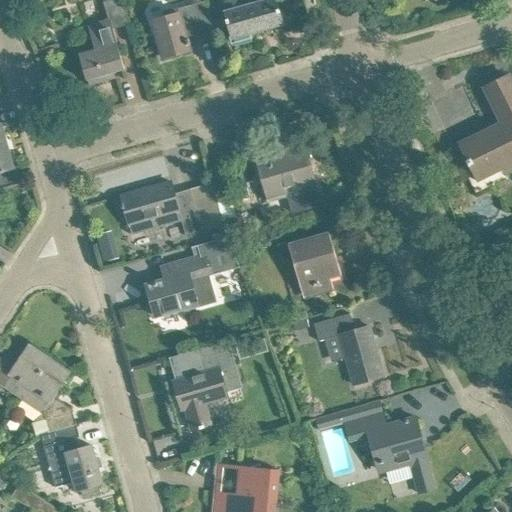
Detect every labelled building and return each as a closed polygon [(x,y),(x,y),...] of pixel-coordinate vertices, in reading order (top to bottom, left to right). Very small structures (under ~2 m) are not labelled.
[(124,70),(125,70),(113,29),(129,25),(121,0),(112,0),(105,2),(110,19),(88,25),(95,50),(80,54),(80,53),(79,53),(87,80),(88,80),(88,79),(124,69),(124,70)] [(276,0),(239,0),(234,9),(225,12),(226,15),(211,19),(214,32),(230,27),(233,38),(234,42),(251,37),(250,33),(283,24),(276,0)] [(214,32),(211,19),(206,2),(165,13),(166,18),(153,21),(163,58),(179,54),(179,53),(190,50),(189,44),(190,44),(189,39),(187,39),(186,34),(212,27),(213,32),(214,32)] [(506,121),(460,144),(462,147),(464,146),(470,159),(466,160),(468,164),(463,167),(476,192),(505,178),(501,169),(511,162),(511,81),(509,76),(484,88),(485,89),(488,87),(506,121)] [(0,171),(1,174),(4,172),(4,171),(13,168),(0,122),(0,171)] [(256,158),(269,203),(287,198),(291,212),(321,204),(304,144),(256,158)] [(215,194),(227,191),(231,190),(224,167),(209,171),(215,194)] [(194,202),(202,199),(199,187),(175,193),(171,182),(121,196),(123,204),(121,204),(123,209),(125,208),(132,234),(182,220),(186,236),(202,231),(194,202)] [(338,263),(329,233),(289,244),(304,298),(348,286),(341,262),(338,263)] [(115,247),(100,251),(103,262),(118,258),(115,247)] [(172,278),(147,285),(156,316),(175,311),(198,304),(215,300),(208,272),(212,271),(207,253),(187,259),(168,265),(172,278)] [(350,313),(331,319),(313,324),(319,341),(327,339),(333,362),(347,358),(355,384),(384,376),(369,326),(355,330),(350,313)] [(293,323),(296,332),(309,328),(306,319),(293,323)] [(196,350),(171,357),(178,380),(174,381),(182,410),(186,409),(192,430),(200,428),(200,429),(204,428),(204,427),(211,425),(205,403),(228,396),(227,392),(242,388),(235,364),(228,341),(216,344),(196,350)] [(0,383),(23,399),(48,361),(29,348),(30,345),(29,344),(17,362),(3,353),(0,358),(0,383)] [(67,374),(48,361),(23,399),(44,412),(49,431),(41,434),(44,447),(75,438),(80,437),(72,409),(54,397),(71,372),(69,371),(67,374)] [(386,425),(382,413),(379,402),(316,420),(318,430),(345,423),(350,441),(368,436),(376,463),(384,464),(385,470),(410,463),(418,493),(435,488),(415,417),(386,425)] [(78,449),(75,438),(44,447),(52,474),(56,487),(74,482),(77,491),(103,484),(92,445),(78,449)] [(275,511),(280,471),(267,469),(247,467),(247,469),(240,468),(237,494),(216,492),(213,511),(275,511)] [(0,470),(0,486),(4,489),(11,478),(0,470)] [(463,471),(450,483),(459,492),(472,479),(463,471)] [(20,484),(13,495),(34,509),(41,498),(20,484)] [(62,511),(41,498),(34,509),(38,511),(62,511)]
